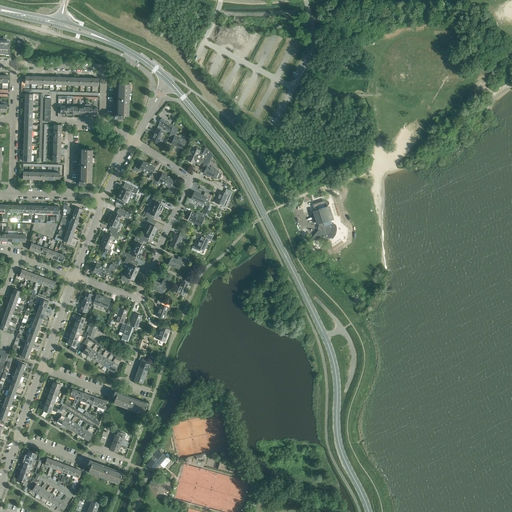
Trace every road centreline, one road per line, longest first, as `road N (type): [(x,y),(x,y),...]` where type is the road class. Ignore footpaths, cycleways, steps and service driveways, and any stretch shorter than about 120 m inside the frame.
road 1 (secondary): [(368,511),(339,444),(325,338),(242,172),(168,81)]
road 2 (residential): [(74,277),(136,296),(190,179)]
road 3 (residential): [(103,123),(104,69),(14,63)]
road 4 (secondary): [(168,81),(116,44),(58,24)]
